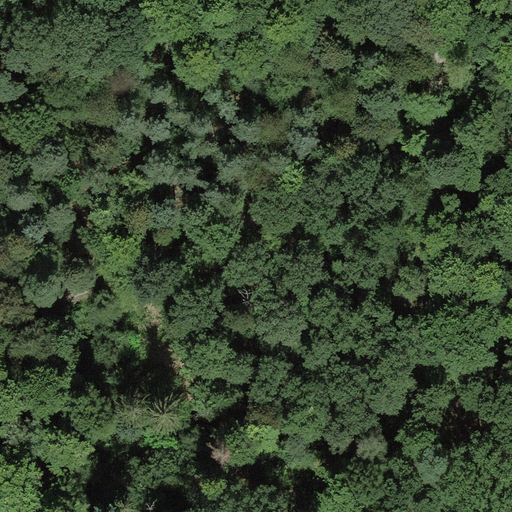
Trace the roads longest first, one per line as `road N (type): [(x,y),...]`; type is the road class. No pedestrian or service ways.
road 1 (track): [(511,106),(0,324)]
road 2 (track): [(442,0),(418,511)]
